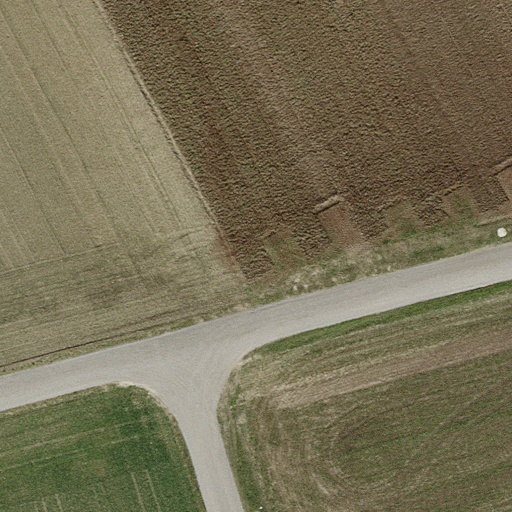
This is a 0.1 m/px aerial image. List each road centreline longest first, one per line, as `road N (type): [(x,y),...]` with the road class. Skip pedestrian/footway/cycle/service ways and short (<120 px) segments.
road 1 (track): [(511,266),(0,403)]
road 2 (track): [(233,511),(183,354)]
